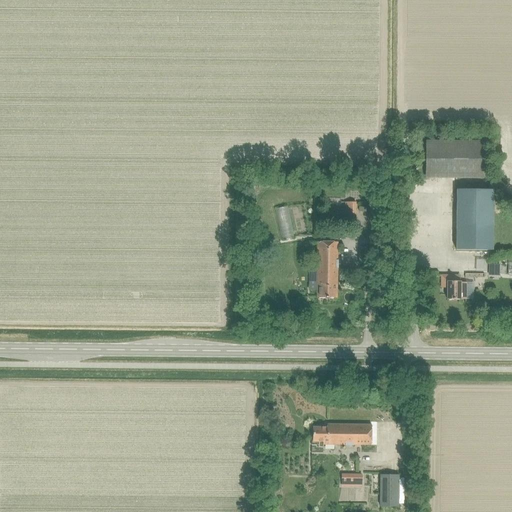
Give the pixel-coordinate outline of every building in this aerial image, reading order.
[(482,142),(426,141),(426,178),(482,178),(482,142)] [(492,250),(493,190),(456,190),(456,250),(492,250)] [(333,204),(333,194),(321,194),(321,204),(333,204)] [(343,202),(343,223),(355,223),(355,202),(343,202)] [(272,204),(277,234),(286,233),(281,203),(272,204)] [(336,299),(337,243),(317,242),(316,298),(336,299)] [(457,275),(447,275),(440,275),(440,288),(447,288),(447,299),(460,299),(466,299),(466,282),(460,282),(460,281),(456,281),(457,275)] [(371,425),(326,425),(326,428),(312,428),(312,437),(311,437),(311,442),(322,442),(322,445),(370,445),(371,425)] [(362,475),(352,474),(341,474),(340,486),(361,486),(362,475)] [(398,506),(398,476),(380,475),(379,506),(398,506)]
